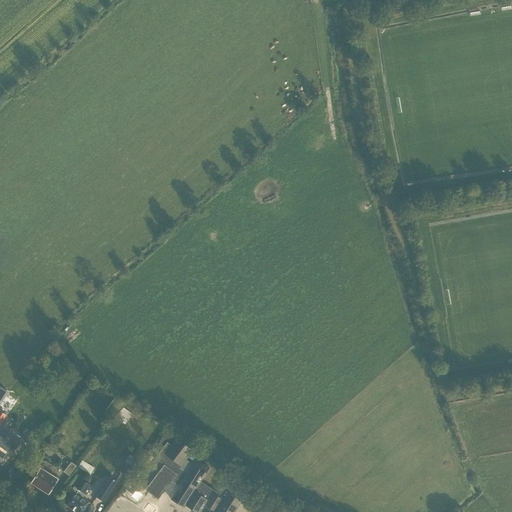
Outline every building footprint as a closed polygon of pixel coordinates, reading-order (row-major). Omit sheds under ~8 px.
[(106,408),(113,414),(121,405),(114,399),(106,408)] [(115,417),(124,424),(131,414),(122,407),(115,417)] [(13,452),(19,442),(0,429),(0,463),(2,465),(11,450),(13,452)] [(167,442),(155,458),(164,465),(145,490),(158,499),(171,482),(178,486),(170,499),(183,507),(185,505),(195,511),(234,511),(243,499),(229,490),(229,491),(222,487),(218,493),(200,482),(209,468),(195,459),(193,463),(186,459),(193,451),(176,438),(171,445),(167,442)] [(77,467),(90,475),(94,468),(81,460),(77,467)] [(48,494),(57,479),(51,475),(56,468),(45,461),(41,469),(40,469),(31,483),(48,494)] [(70,462),(63,471),(69,475),(76,466),(70,462)] [(96,497),(103,502),(116,482),(109,477),(96,497)] [(73,492),(65,505),(76,511),(81,511),(88,502),(82,498),(85,494),(86,495),(92,487),(85,482),(80,491),(76,488),(73,492)]
